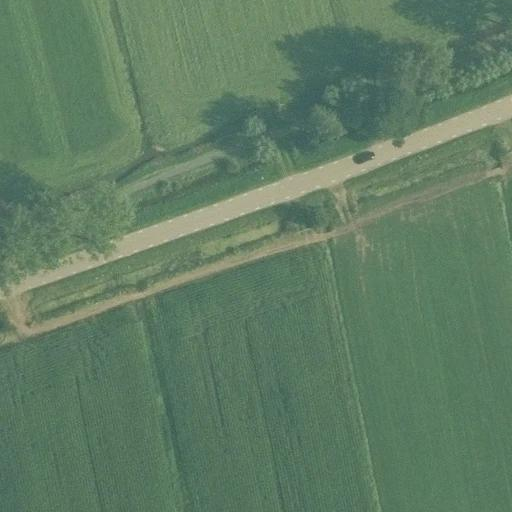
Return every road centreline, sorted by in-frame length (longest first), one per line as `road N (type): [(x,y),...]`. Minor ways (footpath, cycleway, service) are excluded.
road 1 (unclassified): [(0,248),(511,44)]
road 2 (unclassified): [(0,293),(511,106)]
